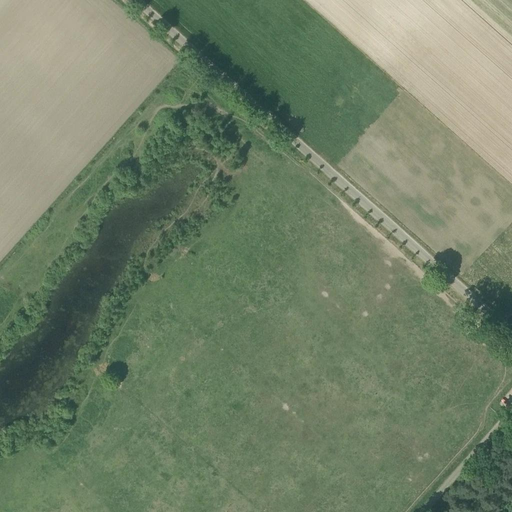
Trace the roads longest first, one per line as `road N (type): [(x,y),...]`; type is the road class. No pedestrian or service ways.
road 1 (unclassified): [(511,334),(138,0)]
road 2 (track): [(511,408),(421,511)]
